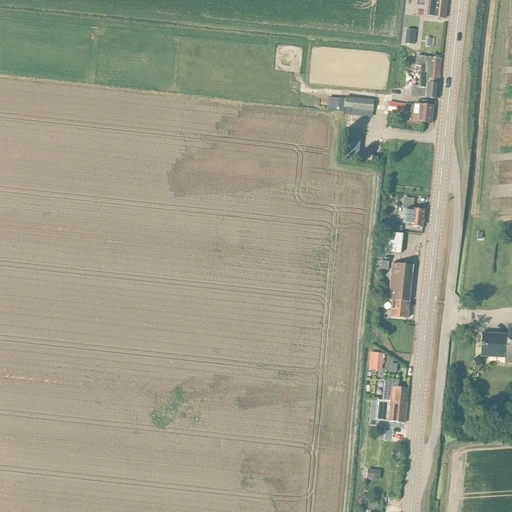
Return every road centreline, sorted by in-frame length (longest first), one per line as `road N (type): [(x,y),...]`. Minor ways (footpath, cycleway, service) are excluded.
road 1 (tertiary): [(438,199),(410,511)]
road 2 (tertiary): [(438,199),(459,0)]
